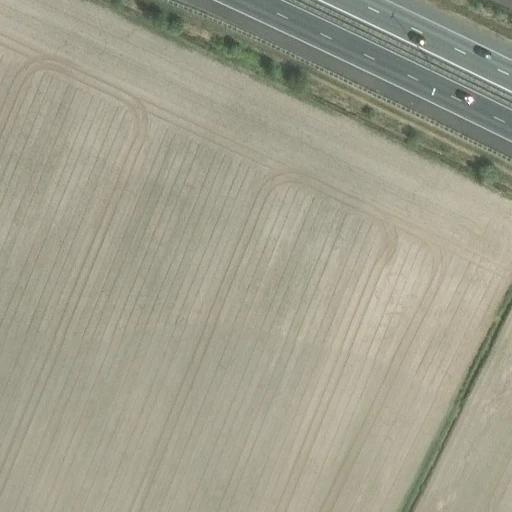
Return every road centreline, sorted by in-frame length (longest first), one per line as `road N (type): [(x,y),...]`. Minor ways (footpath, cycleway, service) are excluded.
road 1 (motorway): [(243,0),(511,125)]
road 2 (motorway): [(511,77),(342,0)]
